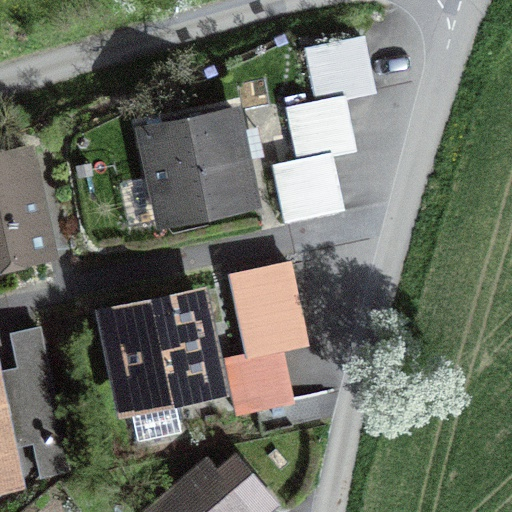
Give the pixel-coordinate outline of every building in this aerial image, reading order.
[(374,90),(363,37),(306,48),(317,102),(344,96),(374,90)] [(287,108),(298,160),(330,154),(354,149),(344,96),(317,102),(287,108)] [(144,130),(163,220),(253,201),(234,112),(144,130)] [(0,261),(49,252),(28,152),(0,157),(0,261)] [(296,161),(274,165),(284,219),(341,207),(330,154),(298,160),(296,161)] [(242,314),(298,302),(289,263),(233,275),(242,314)] [(181,431),(173,394),(216,386),(197,297),(109,316),(127,404),(130,403),(138,440),(181,431)] [(306,341),(298,302),(242,314),(250,353),(279,347),(306,341)] [(39,330),(14,335),(42,472),(67,467),(39,330)] [(290,400),(279,347),(250,353),(225,358),(236,412),(290,400)] [(0,480),(10,479),(0,427),(0,480)] [(152,511),(242,511),(205,468),(152,511)]
